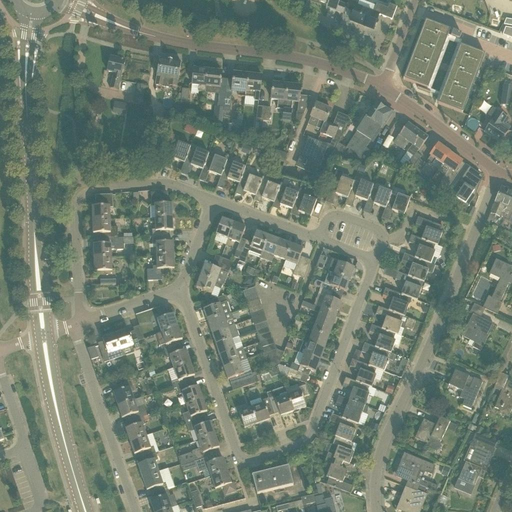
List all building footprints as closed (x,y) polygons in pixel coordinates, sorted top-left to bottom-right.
[(319,0),(320,2),(325,4),(327,3),(327,1),(331,3),(329,8),(342,13),(346,5),(339,2),(339,0),(319,0)] [(373,30),(379,15),(364,9),(356,6),(357,4),(350,1),(346,9),(354,12),(350,21),(359,24),(373,29),(373,30)] [(392,20),(397,7),(389,4),(388,9),(376,4),(373,12),(380,15),(379,15),(384,17),(392,20)] [(450,30),(425,21),(425,22),(431,24),(429,30),(423,28),(420,37),(426,39),(423,44),(418,42),(415,51),(420,53),(418,59),(412,57),(409,65),(415,67),(413,73),(407,71),(404,80),(428,89),(450,30)] [(484,54),(460,45),(438,104),(462,113),(465,104),(459,102),(461,96),(467,99),(470,90),(465,88),(467,82),(473,84),(476,76),(470,73),(472,68),(478,70),(481,61),(476,59),(478,53),(484,56),(484,54)] [(114,73),(113,78),(110,89),(117,91),(125,61),(111,58),(107,72),(114,73)] [(178,81),(181,63),(159,59),(156,77),(155,85),(168,88),(169,86),(176,87),(177,81),(178,81)] [(200,70),(194,69),(191,93),(198,94),(199,92),(206,93),(208,71),(207,71),(207,69),(200,68),(200,70)] [(220,89),(222,72),(208,71),(206,93),(213,94),(213,88),(220,89)] [(245,97),(247,75),(234,74),(232,90),(239,90),(238,96),(245,97)] [(259,102),(262,77),(247,75),(245,97),(254,98),(254,101),(259,102)] [(135,104),(145,106),(148,86),(138,84),(135,104)] [(284,110),(287,86),(273,84),(271,100),(278,101),(277,110),(284,110)] [(511,86),(503,85),(500,105),(511,107),(511,101),(511,86)] [(300,96),(301,87),(287,86),(284,110),(283,121),(290,122),(291,111),(292,102),(298,103),(297,113),(304,113),(304,114),(311,97),(300,96)] [(232,95),(225,94),(224,108),(231,109),(232,95)] [(124,116),(126,104),(115,102),(113,114),(124,116)] [(383,129),(392,114),(375,103),(366,117),(356,132),(356,133),(346,148),(349,150),(342,161),(358,164),(363,166),(372,152),(366,149),(380,127),(383,129)] [(321,134),(326,136),(331,125),(326,123),(331,110),(316,104),(311,117),(319,121),(316,129),(322,131),(321,134)] [(258,107),(256,121),(263,121),(264,107),(258,107)] [(484,133),(500,144),(508,131),(500,126),(506,117),(498,111),(484,133)] [(326,136),(333,139),(339,141),(350,118),(342,115),(342,117),(337,115),(333,126),(331,125),(326,136)] [(161,135),(163,119),(149,117),(147,132),(161,135)] [(222,123),(222,126),(221,131),(230,132),(231,124),(222,123)] [(231,124),(230,132),(230,134),(241,135),(242,131),(242,124),(231,123),(231,124)] [(419,159),(421,156),(417,153),(419,150),(428,138),(408,124),(399,136),(394,144),(403,150),(408,143),(412,145),(407,152),(413,157),(406,165),(411,169),(419,159)] [(261,134),(258,131),(256,130),(252,135),(258,140),(261,137),(261,134)] [(301,159),(312,163),(319,146),(309,141),(304,151),(301,159)] [(184,163),(189,150),(190,147),(179,143),(178,146),(171,143),(162,167),(169,170),(173,159),(184,163)] [(440,168),(442,165),(450,154),(438,145),(430,156),(431,156),(427,162),(432,166),(432,165),(438,170),(440,168)] [(326,169),(329,161),(330,159),(334,152),(325,148),(319,146),(312,163),(326,169)] [(251,150),(243,147),(241,153),(249,156),(251,150)] [(377,156),(387,162),(391,154),(381,148),(377,156)] [(120,156),(133,158),(135,151),(121,149),(120,156)] [(191,166),(202,170),(208,157),(209,154),(197,150),(196,152),(189,150),(184,163),(180,174),(187,176),(191,166)] [(288,155),(282,153),(279,161),(285,163),(288,155)] [(454,172),(462,162),(450,154),(442,165),(448,169),(445,175),(438,188),(440,190),(447,180),(452,184),(459,175),(454,172)] [(221,177),(226,163),(227,161),(215,157),(214,159),(208,157),(202,170),(198,181),(205,183),(209,173),(221,177)] [(411,169),(419,174),(426,165),(419,159),(411,169)] [(224,190),(224,189),(228,180),(239,184),(245,170),(246,168),(234,164),(233,166),(226,163),(221,177),(217,187),(224,190)] [(453,185),(446,194),(456,200),(467,208),(474,199),(475,196),(480,182),(481,182),(482,180),(482,179),(482,178),(481,177),(481,176),(480,176),(480,175),(466,166),(453,185)] [(242,197),(242,196),(244,192),(255,196),(261,180),(252,177),(254,171),(250,170),(249,172),(245,170),(239,184),(235,194),(242,197)] [(341,197),(347,199),(353,182),(341,178),(343,173),(337,171),(334,179),(325,202),(332,205),(336,195),(341,197)] [(262,199),(273,203),(279,187),(268,183),(269,180),(262,177),(261,180),(255,196),(253,201),(260,204),(262,199)] [(446,194),(453,185),(452,184),(447,180),(440,190),(446,194)] [(345,206),(352,208),(355,198),(367,202),(372,188),(373,186),(361,181),(360,184),(353,181),(353,182),(347,199),(345,206)] [(280,206),(292,210),(298,194),(292,192),(294,187),(288,185),(287,186),(281,184),(279,187),(273,203),(272,208),(279,210),(280,206)] [(363,212),(370,215),(374,204),(385,209),(386,209),(391,195),(391,193),(379,188),(378,190),(372,188),(367,202),(363,212)] [(511,222),(509,221),(511,213),(511,192),(501,188),(495,202),(495,203),(490,213),(486,222),(500,228),(511,233),(511,222)] [(310,217),(316,201),(305,197),(306,193),(299,191),(298,194),(292,210),(290,215),(297,217),(299,213),(310,217)] [(151,207),(155,207),(155,218),(172,218),(172,204),(166,205),(166,193),(151,193),(151,207)] [(92,207),(93,220),(110,220),(110,208),(113,208),(112,195),(97,196),(98,207),(92,207)] [(392,211),(404,216),(410,199),(397,195),(397,197),(391,195),(386,209),(385,209),(381,219),(388,222),(392,211)] [(475,209),(474,208),(470,207),(467,214),(472,217),(475,209)] [(173,231),(172,218),(155,218),(156,230),(152,230),(153,238),(168,237),(167,232),(173,231)] [(442,227),(418,218),(415,225),(426,229),(421,240),(421,241),(435,246),(437,247),(442,233),(440,233),(442,227)] [(228,239),(234,224),(222,219),(216,235),(228,239)] [(99,239),(118,239),(118,227),(110,227),(110,220),(93,220),(93,234),(99,234),(99,239)] [(241,239),(245,228),(234,224),(228,239),(239,244),(236,251),(234,258),(240,260),(242,253),(247,242),(241,239)] [(248,254),(260,259),(268,236),(256,232),(252,244),(247,242),(242,253),(248,256),(248,254)] [(274,256),(279,241),(268,236),(260,259),(271,263),(274,256)] [(411,236),(409,243),(419,247),(414,258),(428,263),(431,264),(435,252),(433,251),(435,246),(421,241),(421,240),(411,236)] [(156,245),(157,257),(174,256),(173,243),(168,243),(168,237),(153,238),(153,245),(156,245)] [(94,245),(94,259),(111,258),(111,250),(123,250),(124,250),(124,245),(123,245),(123,239),(118,239),(99,239),(99,245),(94,245)] [(274,256),(285,261),(291,245),(279,241),(274,256)] [(303,249),(291,245),(285,261),(297,265),(293,275),(304,279),(311,261),(300,257),(303,249)] [(428,263),(414,258),(404,254),(402,261),(408,264),(406,269),(410,270),(408,276),(421,282),(423,283),(427,273),(431,274),(434,266),(431,264),(428,263)] [(340,255),(338,261),(352,266),(354,260),(340,255)] [(174,270),(174,256),(157,257),(157,268),(154,268),(154,270),(147,271),(147,281),(158,281),(158,279),(162,278),(162,276),(169,276),(169,270),(174,270)] [(215,256),(213,262),(230,268),(232,262),(215,256)] [(327,258),(320,256),(316,268),(322,270),(327,258)] [(112,270),(111,258),(94,259),(95,272),(100,272),(100,286),(116,285),(115,269),(112,270)] [(332,260),(328,272),(350,280),(354,269),(332,260)] [(488,297),(483,308),(485,309),(485,310),(497,316),(503,304),(500,303),(510,280),(511,281),(511,267),(496,260),(489,275),(500,280),(492,299),(488,297)] [(205,265),(201,276),(220,283),(225,284),(229,272),(235,274),(236,270),(230,268),(213,262),(211,267),(205,265)] [(254,270),(247,267),(245,274),(252,276),(254,270)] [(320,289),(332,293),(335,288),(346,292),(350,280),(328,272),(328,273),(324,284),(322,283),(320,289)] [(421,282),(408,276),(398,273),(395,280),(405,284),(401,295),(409,298),(417,301),(421,289),(419,288),(421,282)] [(224,286),(225,284),(220,283),(201,276),(196,288),(212,294),(214,287),(221,290),(223,286),(224,286)] [(244,297),(257,293),(256,288),(243,292),(244,297)] [(325,298),(321,309),(337,315),(341,303),(330,299),(332,293),(320,289),(318,295),(325,298)] [(409,298),(401,295),(385,289),(382,296),(393,300),(388,311),(402,316),(404,317),(409,305),(406,304),(409,298)] [(246,303),(259,299),(257,293),(244,297),(246,303)] [(230,314),(227,302),(225,296),(206,302),(208,308),(204,310),(207,321),(230,314)] [(261,304),(259,299),(246,303),(248,309),(261,304)] [(319,314),(317,321),(333,326),(337,315),(321,309),(303,302),(301,307),(319,314)] [(248,309),(250,315),(263,310),(261,304),(248,309)] [(480,352),(494,325),(486,321),(485,324),(480,321),(481,319),(480,318),(485,310),(485,309),(483,308),(483,309),(474,304),(469,314),(473,315),(462,337),(470,341),(471,338),(476,341),(472,348),(480,352)] [(399,322),(402,316),(388,311),(378,307),(376,314),(386,318),(382,329),(381,330),(395,335),(397,336),(402,323),(399,322)] [(265,316),(263,310),(250,315),(252,320),(265,316)] [(207,321),(212,333),(234,325),(230,314),(207,321)] [(157,320),(162,333),(178,327),(173,315),(157,320)] [(252,320),(254,326),(267,321),(265,316),(252,320)] [(408,318),(404,328),(412,331),(415,321),(408,318)] [(269,327),(267,321),(254,326),(256,331),(269,327)] [(317,321),(312,332),(328,338),(333,326),(317,321)] [(212,333),(216,345),(231,340),(239,337),(235,325),(234,326),(234,325),(212,333)] [(379,336),(375,348),(389,353),(391,353),(395,342),(393,341),(395,335),(381,330),(382,329),(371,325),(369,332),(379,336)] [(138,341),(144,339),(140,326),(133,328),(134,333),(135,333),(138,341)] [(162,346),(164,352),(179,347),(177,342),(182,340),(178,327),(162,333),(156,335),(160,346),(162,346)] [(256,331),(258,337),(271,333),(269,327),(256,331)] [(128,330),(115,334),(121,351),(132,347),(133,350),(140,348),(138,341),(135,333),(134,333),(130,335),(128,330)] [(324,349),(328,338),(312,332),(308,343),(305,342),(324,349)] [(260,343),(273,339),(271,333),(258,337),(260,343)] [(123,357),(121,351),(115,334),(102,339),(104,344),(98,346),(103,360),(110,358),(111,360),(114,360),(123,357)] [(262,348),(275,344),(273,339),(260,343),(262,348)] [(231,340),(216,345),(220,357),(235,351),(232,340),(231,340)] [(304,355),(320,361),(324,349),(305,342),(303,342),(299,353),(304,355)] [(264,354),(276,350),(275,344),(262,348),(264,354)] [(372,354),(368,366),(376,369),(384,372),(389,360),(386,359),(389,353),(375,348),(365,344),(362,351),(372,354)] [(181,352),(179,347),(164,352),(167,359),(170,358),(174,369),(168,371),(190,363),(186,351),(181,352)] [(88,350),(91,361),(98,358),(94,348),(88,350)] [(247,360),(243,349),(235,351),(220,357),(224,368),(240,363),(247,360)] [(272,360),(276,350),(264,354),(267,362),(272,360)] [(284,353),(277,350),(276,350),(272,360),(267,362),(270,372),(279,365),(284,353)] [(356,350),(353,358),(359,360),(362,352),(356,350)] [(315,373),(320,361),(304,355),(300,366),(292,363),(290,369),(290,370),(302,374),(309,377),(311,371),(315,373)] [(402,359),(400,365),(406,368),(408,362),(402,359)] [(356,382),(369,387),(372,388),(376,376),(374,375),(376,369),(368,366),(352,360),(349,367),(360,371),(356,382)] [(191,383),(189,378),(195,376),(190,363),(168,371),(174,389),(191,383)] [(240,363),(224,368),(228,380),(239,376),(241,382),(253,378),(251,372),(244,374),(240,363)] [(300,380),(302,374),(290,370),(288,375),(300,380)] [(449,386),(462,392),(463,390),(468,392),(467,394),(462,406),(471,410),(482,382),(473,378),(473,379),(468,378),(469,377),(455,371),(449,386)] [(511,383),(506,381),(508,378),(505,377),(507,373),(502,371),(495,386),(503,389),(494,408),(510,414),(511,410),(511,383)] [(253,378),(241,382),(243,388),(255,384),(253,378)] [(349,400),(363,406),(365,406),(369,395),(367,394),(369,387),(356,382),(345,378),(343,385),(353,389),(351,395),(349,400)] [(131,381),(116,386),(118,392),(113,393),(118,406),(134,401),(131,393),(135,392),(131,381)] [(198,387),(193,388),(191,383),(174,389),(177,389),(179,395),(182,394),(186,405),(202,399),(198,387)] [(306,386),(298,388),(299,392),(288,396),(293,412),(306,408),(303,398),(309,396),(306,386)] [(388,386),(385,393),(392,395),(394,388),(388,386)] [(268,399),(273,413),(279,412),(280,416),(293,412),(288,396),(285,388),(266,394),(268,399)] [(363,406),(349,400),(339,397),(336,404),(346,407),(342,419),(356,424),(358,425),(362,413),(360,412),(363,406)] [(204,419),(202,414),(207,412),(202,399),(186,405),(189,412),(182,415),(186,425),(204,419)] [(273,413),(268,399),(261,401),(262,405),(251,408),(257,425),(270,420),(268,415),(273,413)] [(136,408),(134,401),(118,406),(122,419),(127,417),(129,423),(147,416),(143,405),(136,408)] [(380,406),(378,411),(384,414),(386,408),(380,406)] [(257,425),(251,408),(239,413),(244,429),(257,425)] [(332,415),(329,422),(339,426),(332,445),(338,447),(351,452),(354,444),(351,443),(355,431),(353,430),(356,424),(342,419),(332,415)] [(126,429),(130,442),(146,437),(142,425),(146,424),(145,422),(149,421),(147,416),(129,423),(131,428),(126,429)] [(457,426),(450,423),(440,418),(436,426),(424,420),(415,438),(427,444),(426,447),(436,452),(440,443),(447,429),(454,433),(457,426)] [(210,423),(205,425),(204,419),(186,425),(189,432),(195,430),(198,441),(215,435),(210,423)] [(139,453),(141,459),(159,453),(153,435),(146,437),(130,442),(134,455),(139,453)] [(215,435),(198,441),(201,449),(192,452),(192,453),(178,458),(181,467),(195,462),(216,455),(214,450),(219,448),(215,435)] [(458,480),(474,487),(478,477),(480,472),(485,474),(492,457),(495,450),(494,449),(476,442),(473,449),(475,450),(469,464),(466,463),(458,480)] [(333,467),(347,472),(357,476),(360,467),(353,464),(352,466),(349,465),(354,453),(351,452),(338,447),(335,456),(328,454),(324,463),(331,465),(331,466),(333,467)] [(138,465),(142,478),(159,473),(155,461),(158,460),(175,455),(173,449),(156,455),(156,454),(159,453),(141,459),(143,464),(138,465)] [(208,470),(211,477),(227,471),(223,459),(218,461),(216,455),(195,462),(199,473),(208,470)] [(416,492),(419,486),(436,493),(438,487),(423,481),(424,480),(422,480),(425,472),(431,475),(434,467),(406,455),(403,463),(401,462),(402,461),(401,460),(397,470),(400,471),(397,477),(408,482),(406,488),(416,492)] [(329,478),(326,485),(350,495),(353,487),(343,483),(347,472),(333,467),(331,466),(326,478),(329,478)] [(252,476),(257,495),(293,486),(288,467),(252,476)] [(450,470),(444,467),(441,475),(447,477),(450,470)] [(227,471),(211,477),(215,490),(223,487),(226,495),(236,492),(233,483),(231,484),(227,471)] [(162,483),(159,473),(142,478),(147,491),(152,489),(153,495),(168,490),(165,482),(162,483)] [(196,509),(202,507),(197,492),(196,492),(195,488),(189,490),(196,509)] [(397,510),(402,511),(419,511),(426,496),(416,492),(406,488),(397,510)] [(153,511),(161,511),(171,509),(167,498),(170,497),(168,490),(153,495),(155,500),(150,502),(153,511)] [(301,499),(301,501),(303,506),(315,503),(314,498),(313,495),(301,499)] [(291,509),(294,508),(298,507),(299,510),(300,511),(304,510),(303,506),(301,501),(289,504),(291,509)]
